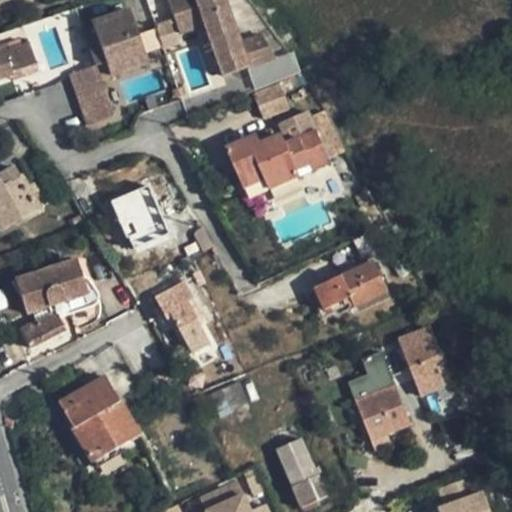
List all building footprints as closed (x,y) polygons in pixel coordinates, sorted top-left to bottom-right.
[(238,44),(223,0),(167,0),(178,32),(203,24),(221,76),(246,68),(238,44)] [(146,63),(128,9),(68,29),(82,69),(58,77),(75,128),(100,119),(88,82),(99,78),(146,63)] [(174,19),(155,24),(162,46),(180,41),(174,19)] [(260,36),(238,44),(246,68),(274,59),(260,36)] [(28,43),(0,51),(0,76),(36,64),(28,43)] [(258,93),(268,120),(294,110),(284,83),(258,93)] [(331,164),(308,112),(280,123),(289,143),(286,144),(283,135),(261,145),(257,136),(227,148),(248,200),(301,176),(298,170),(311,165),(313,171),(331,164)] [(0,227),(1,229),(40,209),(21,175),(19,177),(13,167),(0,173),(0,227)] [(148,185),(111,201),(133,252),(168,237),(148,185)] [(97,230),(106,247),(116,240),(108,224),(97,230)] [(206,251),(215,247),(204,229),(195,233),(206,251)] [(67,311),(90,304),(76,260),(16,279),(27,313),(33,311),(37,321),(21,330),(30,348),(65,329),(56,312),(65,307),(67,311)] [(356,308),(388,293),(375,262),(343,277),(315,290),(325,310),(351,299),(356,308)] [(185,315),(188,320),(191,324),(204,317),(185,283),(178,287),(172,276),(151,288),(171,322),(177,319),(185,315)] [(180,324),(188,320),(185,315),(177,319),(180,324)] [(419,397),(445,387),(435,361),(442,359),(429,324),(396,337),(419,397)] [(74,405),(64,410),(91,454),(100,449),(105,458),(142,436),(107,377),(70,398),(74,405)] [(403,391),(399,393),(396,386),(357,402),(372,439),(416,423),(403,391)] [(319,476),(302,440),(278,450),(294,487),(303,508),(328,498),(319,476)] [(207,511),(249,511),(238,482),(201,498),(207,511)] [(439,510),(439,511),(482,511),(477,497),(439,510)]
